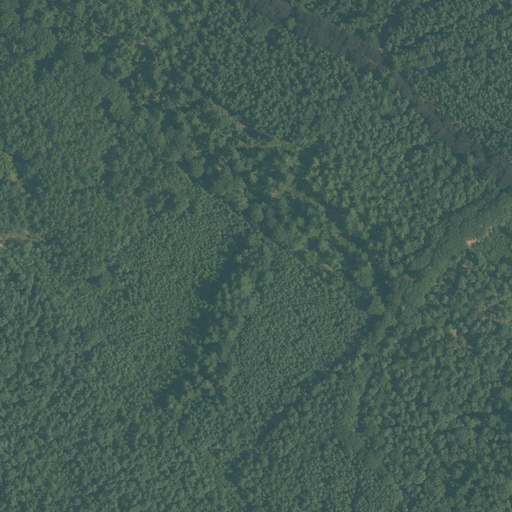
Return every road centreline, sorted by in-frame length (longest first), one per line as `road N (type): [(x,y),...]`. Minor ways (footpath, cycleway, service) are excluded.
road 1 (unclassified): [(397,511),(404,494),(352,439),(390,312),(0,18)]
road 2 (track): [(511,179),(369,62),(256,0)]
road 3 (track): [(136,120),(0,24)]
road 4 (track): [(136,120),(212,0)]
